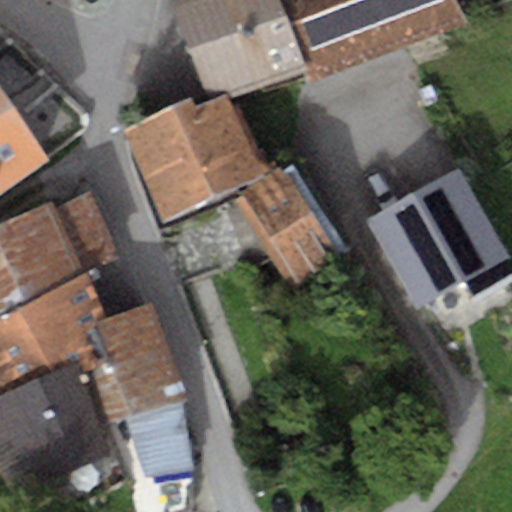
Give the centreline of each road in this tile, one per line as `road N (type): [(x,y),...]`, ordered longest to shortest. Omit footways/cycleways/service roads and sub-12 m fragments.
road 1 (residential): [(97,77),(235,511)]
road 2 (residential): [(0,8),(53,32),(97,77)]
